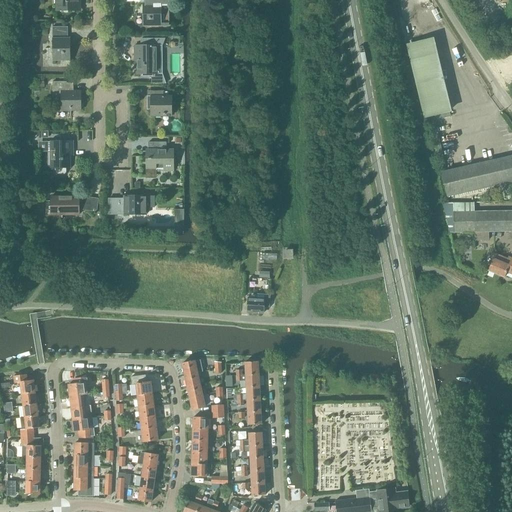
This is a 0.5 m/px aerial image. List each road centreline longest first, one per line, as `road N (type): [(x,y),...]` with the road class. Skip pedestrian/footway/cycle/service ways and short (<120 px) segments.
road 1 (primary): [(446,511),(347,0)]
road 2 (residential): [(169,511),(180,448),(165,366),(55,368),(62,505)]
road 3 (residential): [(281,511),(271,363)]
road 4 (residential): [(122,98),(122,151),(108,164),(95,152),(97,96)]
road 5 (unclassified): [(511,105),(443,0)]
